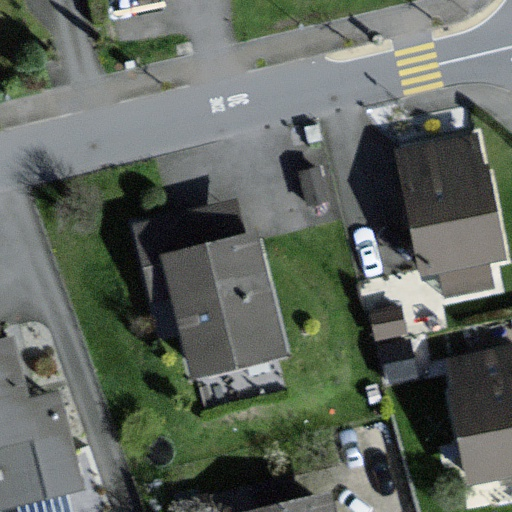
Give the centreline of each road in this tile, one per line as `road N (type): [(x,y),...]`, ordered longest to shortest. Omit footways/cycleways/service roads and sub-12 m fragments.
road 1 (residential): [(511,40),(96,138)]
road 2 (residential): [(124,511),(0,179)]
road 3 (residential): [(67,0),(96,138)]
